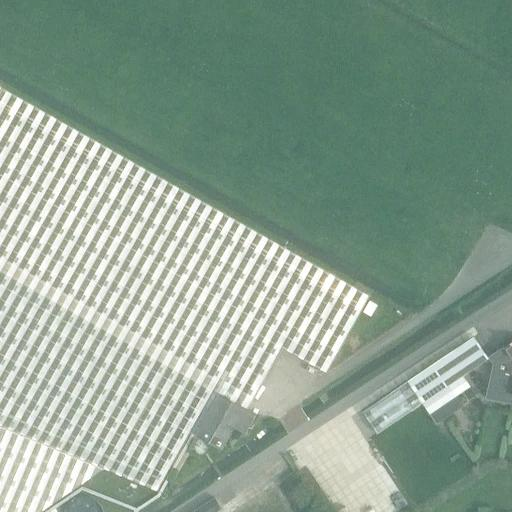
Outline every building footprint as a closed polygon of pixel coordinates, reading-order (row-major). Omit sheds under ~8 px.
[(0,87),(0,511),(39,511),(102,470),(103,469),(156,491),(157,491),(190,433),(221,451),(233,429),(234,428),(244,434),(245,435),(255,416),(255,415),(246,410),(256,393),(280,348),(325,373),(369,296),(0,87)] [(474,337),(407,381),(408,382),(422,404),(429,414),(470,387),(463,376),(488,359),(488,358),(474,337)] [(492,365),(485,400),(511,405),(511,343),(503,349),(502,348),(488,358),(488,359),(492,365)] [(408,382),(363,413),(378,434),(422,404),(408,382)] [(336,511),(390,511),(407,500),(384,468),(332,506),(336,511)] [(271,485),(227,509),(228,511),(284,511),(285,511),(271,485)] [(192,511),(218,511),(221,511),(221,510),(214,498),(213,499),(192,511)]
